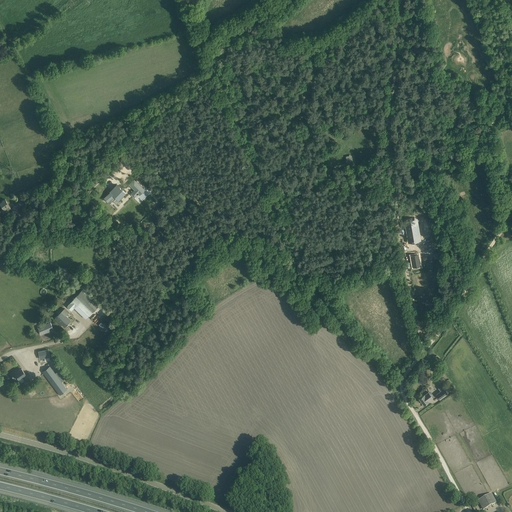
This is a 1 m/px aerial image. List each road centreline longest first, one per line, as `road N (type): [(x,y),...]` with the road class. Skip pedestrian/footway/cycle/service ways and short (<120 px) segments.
road 1 (track): [(401,385),(333,329),(304,290),(212,64)]
road 2 (track): [(422,354),(387,148),(398,0)]
road 3 (unclassified): [(0,255),(69,182),(212,64)]
road 4 (track): [(511,115),(489,130),(508,217),(422,354)]
road 5 (unclassified): [(226,511),(0,433)]
road 6 (track): [(473,511),(401,385),(422,354)]
road 7 (motorway): [(147,511),(0,470)]
